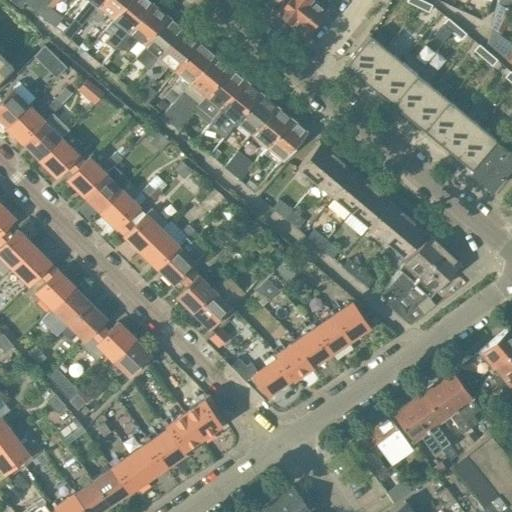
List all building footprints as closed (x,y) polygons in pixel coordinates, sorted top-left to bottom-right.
[(26,0),(25,1),(40,14),(48,4),(51,0),(26,0)] [(88,0),(73,18),(82,25),(87,19),(103,0),(88,0)] [(129,0),(103,0),(87,19),(91,22),(94,18),(98,22),(106,13),(113,20),(129,0)] [(129,0),(113,20),(104,31),(109,35),(105,41),(109,45),(114,49),(128,32),(153,3),(149,0),(129,0)] [(284,0),(277,10),(284,16),(306,33),(327,8),(317,0),(284,0)] [(420,0),(418,6),(429,11),(432,4),(423,0),(420,0)] [(511,0),(497,0),(497,2),(510,10),(511,0)] [(511,15),(511,10),(510,10),(497,2),(491,27),(503,33),(511,15)] [(128,32),(114,49),(118,52),(121,47),(127,52),(137,40),(144,45),(168,16),(153,3),(128,32)] [(54,27),(63,17),(48,4),(40,14),(54,27)] [(149,70),(184,29),(168,16),(144,45),(134,57),(149,70)] [(448,17),(443,23),(452,31),(457,25),(448,17)] [(461,39),(466,33),(457,25),(452,31),(461,39)] [(511,56),(511,37),(503,33),(491,27),(488,41),(508,58),(510,55),(511,56)] [(167,64),(174,70),(199,42),(184,29),(146,73),(155,79),(167,64)] [(369,34),(344,64),(361,77),(386,47),(369,34)] [(175,100),(191,83),(215,55),(199,42),(174,70),(181,76),(174,83),(166,93),(175,100)] [(479,44),(474,50),(483,57),(488,51),(479,44)] [(45,45),(35,56),(56,76),(67,66),(45,45)] [(402,60),(386,47),(361,77),(376,90),(402,60)] [(488,51),(483,57),(492,65),(497,59),(488,51)] [(0,78),(12,66),(0,53),(0,78)] [(230,67),(215,55),(191,83),(175,100),(162,115),(177,128),(206,95),(230,67)] [(392,103),(418,73),(417,72),(402,60),(376,90),(392,103)] [(206,95),(221,108),(245,80),(230,67),(206,95)] [(418,73),(392,103),(408,116),(433,86),(418,73)] [(87,78),(78,90),(94,103),(103,92),(87,78)] [(261,93),(245,80),(221,108),(211,120),(226,133),(236,121),(261,93)] [(35,97),(19,81),(0,99),(0,118),(8,126),(29,105),(28,104),(35,97)] [(147,100),(154,92),(145,83),(137,92),(147,100)] [(424,129),(449,99),(433,86),(408,116),(424,129)] [(47,106),(53,112),(60,104),(71,93),(65,87),(47,106)] [(276,106),(261,93),(236,121),(252,134),(276,106)] [(163,113),(171,104),(162,96),(154,105),(163,113)] [(449,99),(424,129),(439,142),(465,112),(449,99)] [(8,126),(23,142),(45,121),(29,105),(8,126)] [(292,119),(276,106),(252,134),(267,147),(292,119)] [(455,155),(480,125),(465,112),(439,142),(455,155)] [(23,142),(40,159),(61,137),(70,129),(53,113),(45,121),(23,142)] [(267,147),(262,152),(278,165),(282,159),(307,131),(292,119),(267,147)] [(472,169),(497,139),(480,125),(455,155),(456,156),(472,169)] [(160,151),(169,141),(158,131),(149,142),(160,151)] [(66,165),(70,169),(81,158),(77,155),(78,154),(61,137),(40,159),(56,175),(66,165)] [(511,137),(505,146),(497,139),(472,169),(469,171),(491,190),(511,164),(511,137)] [(298,166),(316,182),(338,157),(319,141),(298,166)] [(254,162),(239,149),(225,165),(240,178),(254,162)] [(108,159),(114,165),(122,158),(115,151),(108,159)] [(67,178),(83,194),(104,172),(89,157),(84,162),(81,158),(70,169),(73,172),(67,178)] [(356,172),(338,157),(316,182),(334,197),(356,172)] [(182,160),(174,169),(184,178),(192,170),(182,160)] [(83,194),(101,211),(122,190),(104,172),(83,194)] [(374,187),(356,172),(334,197),(352,212),(374,187)] [(163,180),(157,175),(140,191),(146,197),(163,180)] [(384,195),(374,187),(352,212),(362,220),(369,226),(391,201),(384,195)] [(101,211),(120,230),(131,220),(128,216),(138,206),(122,190),(101,211)] [(272,206),(285,217),(292,209),(279,198),(272,206)] [(391,201),(369,226),(387,241),(409,216),(399,208),(391,201)] [(0,203),(0,238),(7,231),(4,228),(14,217),(0,203)] [(128,216),(131,220),(120,230),(140,250),(161,229),(168,223),(151,207),(145,213),(138,206),(128,216)] [(292,209),(285,217),(297,228),(304,219),(292,209)] [(409,216),(387,241),(404,256),(426,231),(414,221),(409,216)] [(186,237),(194,228),(189,223),(181,231),(186,237)] [(307,235),(320,246),(328,238),(314,226),(307,235)] [(187,237),(192,242),(200,234),(194,228),(186,237),(187,237)] [(11,234),(7,231),(0,238),(0,245),(0,246),(0,272),(2,274),(11,266),(12,267),(34,246),(17,229),(11,234)] [(140,250),(157,266),(178,246),(161,229),(140,250)] [(419,275),(445,248),(430,234),(399,269),(402,272),(413,282),(419,275)] [(187,237),(178,246),(157,266),(173,283),(179,277),(190,267),(203,253),(192,242),(187,237)] [(268,253),(273,247),(264,238),(258,245),(268,253)] [(338,248),(328,238),(320,246),(331,256),(338,248)] [(39,273),(42,277),(54,266),(34,246),(12,267),(29,284),(39,273)] [(419,275),(413,282),(402,272),(379,296),(391,307),(402,317),(435,290),(460,261),(445,248),(419,275)] [(356,276),(363,268),(349,256),(342,264),(356,276)] [(289,281),(296,273),(284,261),(277,268),(289,281)] [(74,286),(54,266),(42,277),(46,281),(36,291),(52,308),(74,286)] [(176,294),(192,310),(213,289),(197,273),(196,273),(190,267),(179,277),(186,284),(176,294)] [(368,286),(375,277),(363,268),(356,276),(368,286)] [(267,277),(255,290),(270,299),(279,289),(267,277)] [(240,284),(233,292),(238,297),(246,289),(240,284)] [(52,308),(68,324),(90,302),(74,286),(52,308)] [(230,306),(213,289),(192,310),(209,327),(230,306)] [(351,301),(333,314),(350,339),(369,326),(351,301)] [(106,318),(90,302),(68,324),(61,331),(68,339),(76,331),(85,340),(101,324),(106,318)] [(333,314),(314,327),(331,352),(350,339),(333,314)] [(104,351),(113,360),(135,338),(118,321),(108,331),(101,324),(85,340),(81,344),(95,359),(104,351)] [(218,346),(229,335),(220,326),(209,337),(218,346)] [(511,350),(511,330),(508,326),(467,359),(457,366),(469,385),(495,364),(511,350)] [(312,365),(331,352),(314,327),(295,340),(312,365)] [(3,333),(0,335),(0,346),(8,339),(3,333)] [(135,338),(113,360),(129,376),(151,354),(135,338)] [(8,339),(0,346),(5,352),(13,345),(8,339)] [(277,357),(291,377),(293,379),(312,365),(295,340),(275,354),(277,357)] [(32,358),(41,351),(35,345),(27,352),(32,358)] [(511,350),(495,364),(501,371),(493,376),(500,385),(511,375),(511,350)] [(32,358),(37,364),(46,357),(41,351),(32,358)] [(238,373),(246,365),(239,357),(230,365),(238,373)] [(267,394),(291,377),(277,357),(253,373),(267,394)] [(48,376),(69,399),(79,391),(58,368),(48,376)] [(474,412),(481,407),(453,369),(437,380),(472,427),(480,421),(474,412)] [(511,389),(511,375),(500,385),(507,394),(511,389)] [(463,433),(472,427),(437,380),(422,391),(443,418),(449,413),(463,433)] [(473,391),(479,400),(487,395),(480,386),(473,391)] [(87,400),(79,391),(69,399),(77,408),(87,400)] [(408,401),(442,448),(450,442),(437,423),(443,418),(422,391),(408,401)] [(55,393),(46,400),(52,406),(60,399),(55,393)] [(184,411),(201,436),(220,423),(212,409),(216,406),(209,394),(184,411)] [(52,406),(57,412),(66,405),(60,399),(52,406)] [(408,401),(393,412),(413,439),(420,434),(434,453),(442,448),(408,401)] [(168,427),(183,448),(201,436),(184,411),(165,424),(168,427)] [(389,415),(365,432),(375,447),(380,444),(392,461),(411,447),(389,415)] [(0,447),(15,436),(0,417),(0,416),(0,447)] [(59,431),(66,440),(83,427),(76,418),(59,431)] [(103,436),(110,431),(104,421),(97,426),(103,436)] [(168,427),(149,440),(165,465),(185,451),(183,448),(168,427)] [(375,447),(365,432),(352,442),(374,473),(378,471),(384,479),(398,469),(392,461),(380,444),(375,447)] [(511,511),(511,458),(492,433),(451,466),(487,511),(511,511)] [(28,453),(15,436),(0,447),(0,466),(4,472),(28,453)] [(149,440),(130,454),(146,478),(165,465),(149,440)] [(130,454),(111,466),(128,491),(146,478),(130,454)] [(439,474),(445,469),(439,461),(433,466),(439,474)] [(111,466),(93,479),(110,503),(128,491),(111,466)] [(20,473),(12,479),(20,490),(28,485),(20,473)] [(93,479),(71,494),(83,511),(96,511),(110,503),(93,479)] [(386,492),(393,502),(410,490),(403,481),(387,492),(386,492)] [(254,511),(311,511),(292,485),(254,511)] [(440,501),(452,493),(447,485),(435,494),(440,501)] [(446,508),(457,500),(452,493),(440,501),(446,508)] [(55,509),(56,511),(83,511),(71,494),(53,506),(55,509)] [(388,511),(414,511),(405,500),(388,511)]
